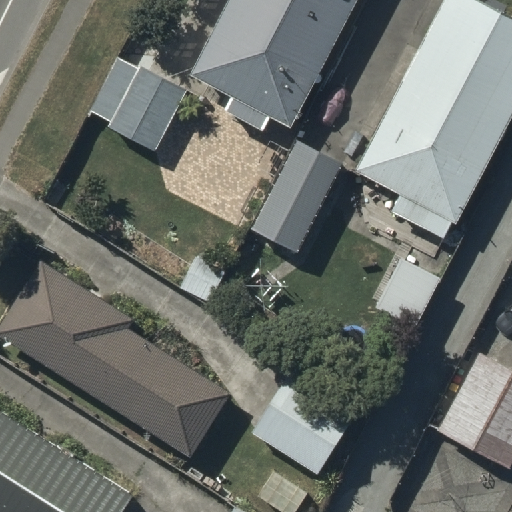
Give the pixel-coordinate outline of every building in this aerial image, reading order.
[(227,0),(192,68),(234,89),(228,102),(265,121),(271,110),(293,121),(356,0),(227,0)] [(511,11),(491,0),(440,0),(355,163),(402,188),(392,205),(443,232),(451,216),(456,219),(511,112),(511,11)] [(124,52),(93,108),(115,120),(112,125),(160,151),(193,89),(124,52)] [(298,247),(343,156),(300,133),(254,225),(298,247)] [(46,255),(0,327),(195,451),(234,390),(133,325),(140,315),(46,255)] [(511,462),(511,363),(483,347),(440,426),(510,465),(511,462)] [(251,427),(322,472),(360,403),(292,361),(251,427)] [(0,511),(121,511),(137,488),(0,400),(0,511)]
